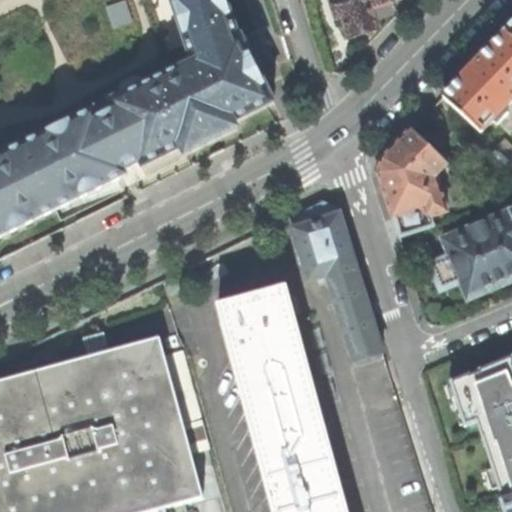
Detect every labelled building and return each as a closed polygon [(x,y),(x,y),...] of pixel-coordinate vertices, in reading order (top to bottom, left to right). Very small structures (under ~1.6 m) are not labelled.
[(110,102),(113,106),(142,163),(276,101),(260,66),(231,0),(172,0),(194,60),(146,83),(145,80),(135,78),(124,83),(120,93),(122,96),(110,102)] [(412,0),(331,0),(337,18),(344,16),(350,38),(376,29),(373,20),(390,15),(387,4),(391,3),(399,14),(412,0)] [(455,108),(482,133),(493,121),(497,125),(503,118),(500,114),(511,101),(511,37),(506,33),(471,69),(444,97),(455,108)] [(443,121),(455,108),(444,97),(431,110),(443,121)] [(0,233),(142,163),(113,106),(97,114),(95,109),(0,156),(0,233)] [(400,237),(433,227),(430,217),(447,212),(436,177),(448,164),(412,130),(396,146),(383,160),(380,174),(400,237)] [(511,164),(495,148),(485,158),(504,176),(511,167),(511,164)] [(380,353),(383,352),(359,277),(337,207),(324,201),(289,219),(309,281),(327,276),(354,361),(355,361),(356,364),(360,366),(380,359),(381,357),(380,353)] [(502,286),(511,281),(511,209),(443,239),(450,255),(430,263),(441,291),(461,283),(468,300),(502,286)] [(200,285),(217,277),(213,267),(195,276),(200,285)] [(181,290),(186,287),(182,278),(165,286),(169,294),(180,289),(181,290)] [(286,297),(283,288),(220,305),(235,362),(276,511),(344,511),(291,315),(298,313),(293,295),(286,297)] [(192,455),(184,429),(165,356),(160,338),(101,355),(95,336),(83,339),(88,358),(0,382),(0,511),(154,511),(203,499),(192,455)] [(64,360),(83,355),(79,346),(61,351),(64,360)] [(182,351),(165,356),(184,429),(202,423),(182,351)] [(469,374),(449,382),(464,428),(477,424),(482,440),(483,442),(492,469),(495,468),(501,488),(499,489),(502,499),(511,495),(511,356),(478,370),(479,372),(470,376),(469,374)] [(511,511),(511,495),(502,499),(505,511),(511,511)]
